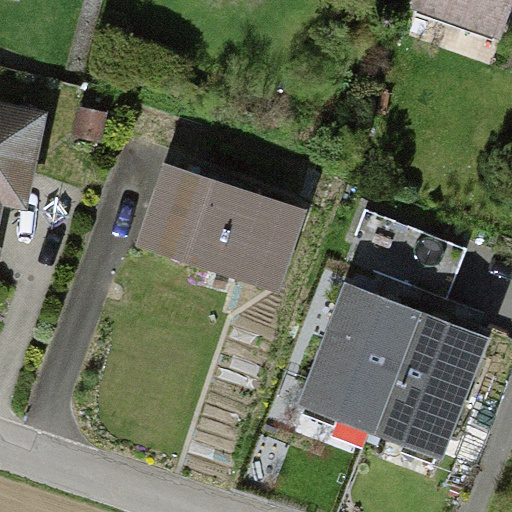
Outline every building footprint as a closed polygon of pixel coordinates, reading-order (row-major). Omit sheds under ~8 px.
[(352,0),(308,0),(299,24),(338,39),(352,0)] [(511,2),(511,0),(425,0),(424,3),(472,20),(465,38),(496,49),(511,2)] [(34,119),(0,111),(0,205),(16,209),(34,119)] [(281,209),(165,173),(144,240),(261,276),(281,209)] [(468,250),(367,209),(346,261),(447,302),(468,250)] [(306,408),(439,457),(482,342),(434,324),(401,312),(349,292),(306,408)]
